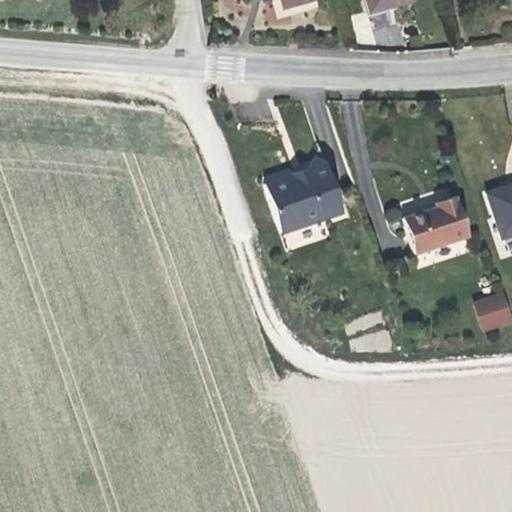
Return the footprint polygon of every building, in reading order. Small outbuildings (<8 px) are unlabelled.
[(408,0),(362,0),(366,12),(408,0)] [(323,164),(312,158),(307,168),(308,174),(288,180),(287,177),(262,184),(277,232),(339,213),(323,164)] [(511,234),(511,184),(485,194),(500,239),(511,234)] [(433,208),(400,219),(413,254),(467,237),(453,197),(431,203),(433,208)] [(510,322),(500,295),(473,304),(482,331),(510,322)]
